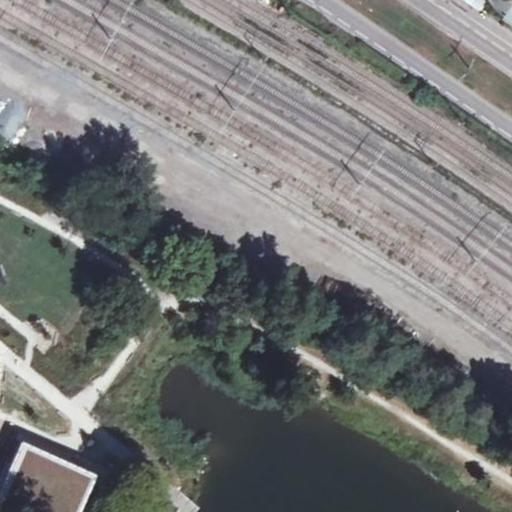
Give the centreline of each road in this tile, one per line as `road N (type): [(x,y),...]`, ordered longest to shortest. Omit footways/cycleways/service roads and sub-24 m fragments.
road 1 (secondary): [(321,0),(511,130)]
road 2 (secondary): [(511,70),(407,0)]
